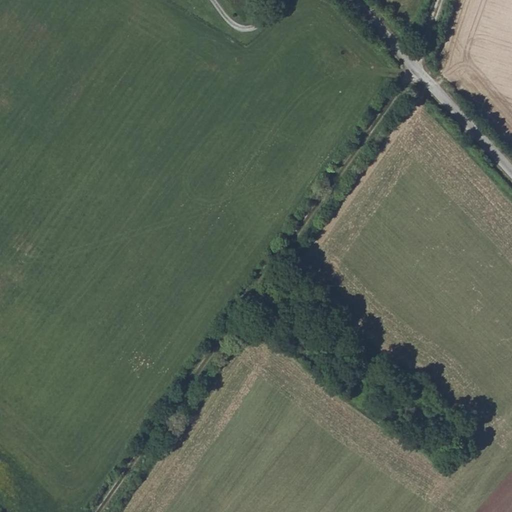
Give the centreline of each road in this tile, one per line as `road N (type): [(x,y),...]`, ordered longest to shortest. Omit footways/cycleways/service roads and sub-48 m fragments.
road 1 (track): [(97,511),(391,99),(440,0)]
road 2 (unclassified): [(511,171),(355,0)]
